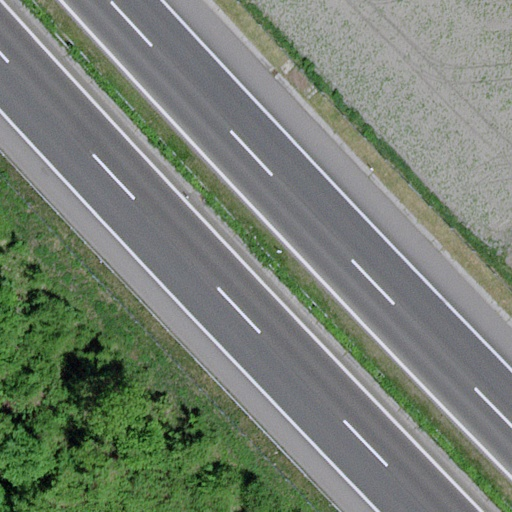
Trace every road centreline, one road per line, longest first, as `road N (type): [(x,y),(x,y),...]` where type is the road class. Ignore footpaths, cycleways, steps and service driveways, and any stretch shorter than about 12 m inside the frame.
road 1 (motorway): [(0,50),(430,511)]
road 2 (motorway): [(511,425),(117,0)]
